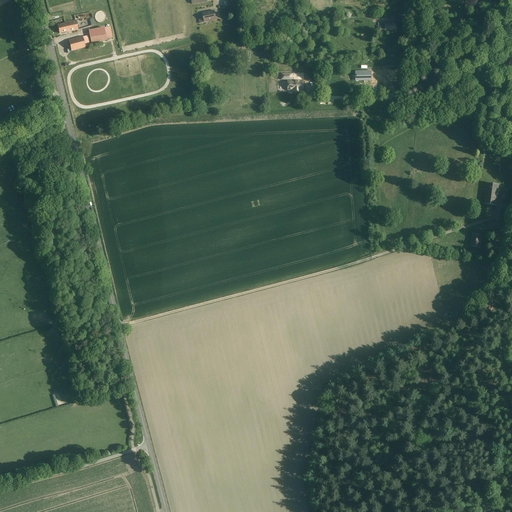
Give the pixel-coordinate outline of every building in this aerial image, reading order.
[(216,20),(214,11),(197,14),(199,23),(216,20)] [(65,24),(58,26),(59,33),(67,32),(78,30),(76,21),(65,23),(65,24)] [(385,23),(378,23),(378,30),(385,29),(385,30),(385,31),(396,30),(396,22),(385,23)] [(110,27),(89,31),(91,43),(112,39),(110,27)] [(87,36),(69,41),(71,51),(90,46),(87,36)] [(288,81),(288,90),(293,90),(293,92),(300,92),(300,90),(303,90),(303,81),(288,81)] [(499,185),(487,183),(485,204),(496,205),(498,195),(499,191),(498,191),(499,185)] [(470,247),(480,248),(483,236),(472,233),(470,247)]
